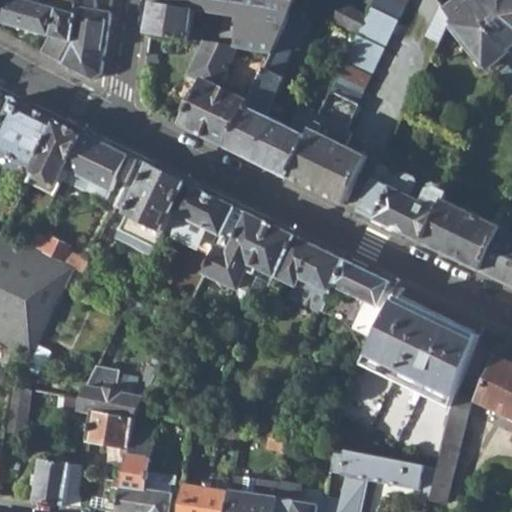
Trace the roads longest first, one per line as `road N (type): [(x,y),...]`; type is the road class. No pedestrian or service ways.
road 1 (residential): [(119,121),(511,310)]
road 2 (residential): [(5,67),(119,121)]
road 3 (residential): [(119,121),(131,0)]
